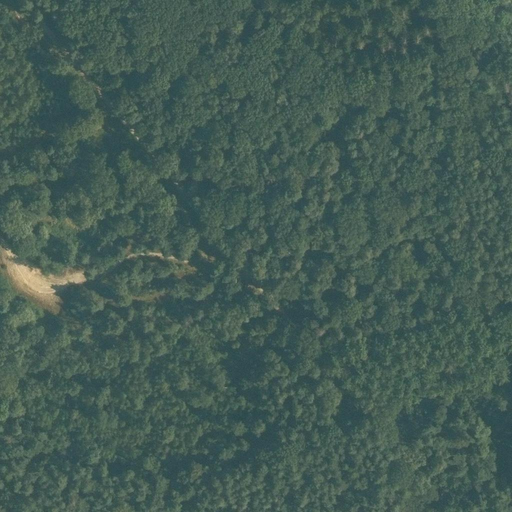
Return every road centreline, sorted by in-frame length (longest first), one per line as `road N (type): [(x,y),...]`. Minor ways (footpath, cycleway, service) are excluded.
road 1 (track): [(425,511),(402,443),(380,410),(345,382),(22,0)]
road 2 (track): [(380,410),(72,511)]
